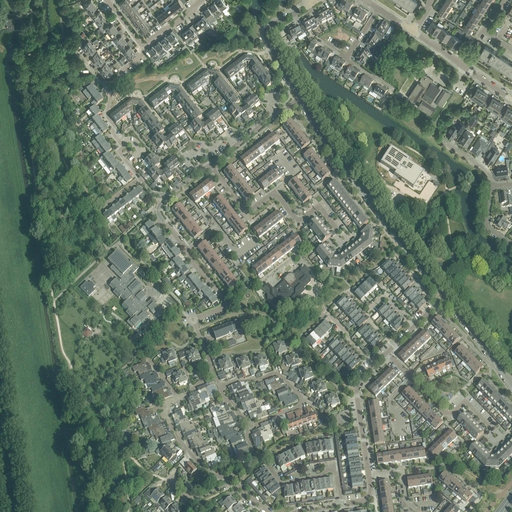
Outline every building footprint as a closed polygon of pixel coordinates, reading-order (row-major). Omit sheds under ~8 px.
[(86,10),(94,4),(91,1),(89,2),(87,0),(82,0),(79,1),(86,10)] [(131,1),(130,0),(123,0),(119,4),(122,8),(129,3),(131,1)] [(183,7),(178,0),(174,4),(179,11),(183,7)] [(221,13),(229,8),(227,5),(226,6),(221,0),(218,0),(216,2),(219,5),(217,7),(216,7),(221,13)] [(343,11),(349,2),(344,0),(343,0),(342,3),(339,1),(337,4),(335,2),(333,6),(338,9),(338,8),(343,11)] [(418,1),(415,0),(395,0),(398,2),(411,10),(411,11),(414,13),(418,6),(416,4),(418,1)] [(179,11),(174,4),(172,1),(168,5),(169,7),(175,14),(179,11)] [(350,10),(353,5),(349,2),(343,11),(348,14),(347,15),(349,17),(353,11),(350,10)] [(448,12),(452,6),(445,2),(441,7),(448,12)] [(132,7),(129,3),(122,8),(125,13),(132,7)] [(215,18),(221,13),(216,7),(217,7),(214,3),(210,6),(213,10),(212,11),(212,12),(211,13),(214,16),(215,18)] [(484,13),(487,8),(480,3),(477,8),(484,13)] [(96,8),(94,4),(86,10),(90,15),(93,13),(94,14),(97,12),(94,9),(96,8)] [(135,12),(132,8),(132,7),(125,13),(129,17),(135,12)] [(175,14),(169,7),(165,10),(170,17),(175,14)] [(445,17),(448,12),(441,7),(438,12),(445,17)] [(207,21),(213,16),(214,16),(211,13),(208,8),(204,11),(203,10),(201,12),(204,16),(207,21)] [(481,18),(484,13),(477,8),(474,13),(481,18)] [(334,17),(331,12),(328,13),(325,9),(321,12),(326,20),(327,21),(334,17)] [(357,20),(363,12),(358,9),(355,13),(353,11),(349,17),(352,18),(353,17),(357,20)] [(132,21),(140,14),(137,10),(135,12),(129,17),(132,21)] [(170,17),(165,10),(161,14),(166,20),(170,17)] [(95,21),(102,15),(100,12),(98,13),(97,12),(94,14),(93,13),(90,15),(95,21)] [(326,20),(321,12),(316,14),(318,18),(315,19),(319,26),(322,24),(321,23),(326,20)] [(364,19),(367,15),(363,12),(357,20),(362,23),(361,24),(363,26),(367,21),(364,19)] [(477,23),(481,18),(474,13),(470,19),(477,23)] [(144,19),(140,14),(132,21),(135,26),(142,21),(144,19)] [(161,24),(166,20),(161,14),(156,17),(161,24)] [(100,28),(106,24),(103,20),(105,19),(102,15),(95,21),(100,28)] [(210,25),(207,21),(204,16),(201,18),(202,19),(198,22),(204,29),(210,25)] [(15,28),(13,17),(6,18),(8,29),(15,28)] [(319,26),(315,19),(313,21),(311,17),(306,20),(311,29),(316,26),(316,27),(319,26)] [(474,28),(477,23),(470,19),(467,24),(474,28)] [(311,29),(306,20),(301,23),(303,26),(301,27),(305,34),(307,32),(306,31),(311,29)] [(145,25),(142,21),(135,26),(138,30),(145,25)] [(390,27),(392,25),(384,21),(383,23),(379,21),(377,26),(387,33),(391,28),(390,27)] [(115,27),(113,24),(111,25),(108,22),(106,24),(100,28),(102,30),(104,28),(108,33),(115,27)] [(204,29),(198,22),(194,25),(193,24),(191,26),(198,34),(204,29)] [(432,32),(437,25),(432,22),(427,29),(426,31),(429,33),(430,31),(432,32)] [(142,34),(150,28),(147,23),(145,25),(138,30),(142,34)] [(470,33),(474,28),(467,24),(463,29),(470,33)] [(436,37),(442,28),(437,25),(432,32),(434,34),(433,36),(436,37)] [(198,37),(197,35),(198,34),(191,26),(189,28),(189,29),(186,31),(192,39),(193,41),(198,37)] [(305,34),(301,27),(298,29),(296,26),(292,28),(297,37),(301,34),(302,35),(305,34)] [(387,33),(377,26),(374,30),(377,32),(375,35),(381,39),(382,39),(384,37),(387,33)] [(118,31),(115,28),(115,27),(108,33),(111,38),(114,36),(116,37),(118,35),(116,32),(118,31)] [(297,37),(292,28),(287,31),(289,35),(287,37),(290,42),(292,41),(292,40),(297,37)] [(442,39),(447,31),(442,28),(436,37),(438,39),(440,37),(442,39)] [(178,40),(174,36),(176,35),(172,30),(170,33),(170,34),(167,37),(170,41),(173,44),(178,40)] [(187,43),(192,39),(186,31),(182,34),(182,33),(179,35),(182,40),(183,39),(187,43)] [(446,44),(452,35),(447,31),(442,39),(444,40),(443,42),(446,44)] [(124,38),(121,35),(119,36),(118,35),(116,37),(114,36),(111,38),(116,44),(124,38)] [(380,41),(381,39),(375,35),(374,37),(370,35),(367,40),(376,45),(379,41),(380,41)] [(452,45),(457,38),(452,35),(446,44),(448,46),(450,44),(452,45)] [(92,45),(87,38),(81,43),(84,46),(82,48),(85,51),(92,45)] [(127,42),(124,38),(116,44),(120,49),(123,47),(124,49),(127,46),(125,43),(127,42)] [(173,44),(170,41),(169,42),(168,41),(167,42),(164,38),(160,41),(164,46),(166,49),(173,44)] [(456,50),(461,41),(462,41),(457,38),(452,45),(454,47),(453,48),(456,50)] [(373,50),(376,45),(367,40),(364,44),(367,46),(366,49),(372,53),(374,50),(373,50)] [(314,49),(317,45),(312,42),(307,50),(312,53),(311,54),(313,56),(317,51),(314,49)] [(164,46),(163,47),(162,46),(160,47),(158,43),(154,46),(157,51),(158,51),(160,54),(166,49),(164,46)] [(96,50),(92,45),(85,51),(87,55),(89,53),(92,56),(94,54),(93,52),(96,50)] [(125,55),(132,50),(130,46),(128,48),(127,46),(124,49),(123,47),(120,49),(125,55)] [(511,63),(510,62),(485,46),(479,55),(511,76),(511,63)] [(154,59),(160,54),(158,51),(157,51),(156,52),(155,51),(154,51),(152,48),(148,51),(151,55),(149,57),(153,62),(155,60),(154,59)] [(321,59),(327,51),(322,48),(319,52),(317,51),(313,56),(316,58),(317,56),(321,59)] [(370,55),(372,53),(366,49),(364,51),(361,49),(358,54),(366,59),(369,55),(370,55)] [(93,62),(101,56),(96,50),(93,52),(94,54),(92,56),(92,57),(90,58),(93,62)] [(135,53),(132,50),(125,55),(129,60),(133,57),(133,58),(136,56),(135,54),(135,53)] [(331,60),(329,58),(331,54),(327,51),(321,59),(326,62),(325,64),(327,66),(331,60)] [(363,64),(366,59),(358,54),(355,58),(358,60),(357,63),(363,67),(364,64),(363,64)] [(104,61),(101,56),(93,62),(96,66),(98,64),(100,67),(103,65),(102,63),(104,61)] [(249,63),(249,56),(248,56),(246,57),(244,57),(238,62),(241,66),(246,62),(249,63)] [(259,64),(254,58),(252,58),(251,56),(249,56),(249,63),(252,63),(255,67),(259,64)] [(335,70),(340,61),(336,58),(334,62),(331,60),(327,66),(330,68),(330,67),(335,70)] [(102,73),(109,67),(104,61),(102,63),(103,65),(100,67),(101,68),(99,70),(102,73)] [(342,68),(345,64),(340,61),(335,70),(339,72),(339,74),(341,75),(345,70),(342,68)] [(244,69),(241,66),(238,62),(233,65),(236,69),(239,73),(244,69)] [(255,75),(263,69),(259,64),(255,67),(251,70),(255,75)] [(239,73),(236,69),(233,65),(228,69),(234,77),(239,73)] [(113,72),(109,68),(109,67),(102,73),(104,77),(106,75),(107,76),(113,72)] [(349,79),(354,70),(350,68),(347,72),(345,70),(341,75),(344,77),(345,76),(349,79)] [(234,77),(228,69),(224,73),(230,80),(234,77)] [(258,80),(266,73),(263,69),(255,75),(258,80)] [(356,78),(359,73),(354,70),(349,79),(353,82),(353,83),(355,85),(359,79),(356,78)] [(211,78),(212,71),(210,71),(209,72),(206,72),(200,77),(203,81),(203,80),(208,77),(211,78)] [(221,79),(216,73),(214,73),(213,71),(212,71),(211,78),(214,78),(217,82),(221,79)] [(262,84),(270,78),(266,73),(258,80),(262,84)] [(442,106),(450,94),(451,94),(444,89),(445,88),(442,86),(440,89),(432,83),(433,80),(424,74),(420,81),(422,83),(421,85),(418,83),(408,97),(415,102),(417,100),(421,102),(418,107),(431,115),(431,116),(436,108),(435,108),(437,104),(442,107),(442,106)] [(363,87),(369,79),(364,76),(361,81),(359,79),(355,85),(358,86),(359,84),(363,87)] [(206,84),(203,80),(203,81),(200,77),(196,80),(201,88),(206,84)] [(266,89),(274,83),(270,78),(262,84),(266,89)] [(217,89),(225,84),(221,79),(217,82),(213,85),(217,89)] [(371,86),(373,82),(369,79),(363,87),(368,90),(367,91),(370,93),(373,88),(371,86)] [(201,88),(196,80),(191,84),(197,91),(201,88)] [(97,93),(95,91),(95,90),(95,89),(94,88),(93,89),(89,84),(84,88),(89,94),(86,97),(88,100),(91,98),(97,93)] [(197,91),(191,84),(186,88),(192,95),(197,91)] [(221,94),(228,89),(225,84),(217,89),(221,94)] [(173,92),(174,85),(172,85),(171,87),(168,86),(162,91),(165,95),(166,95),(170,91),(173,92)] [(183,94),(179,88),(176,87),(175,86),(174,85),(173,92),(176,92),(179,96),(183,94)] [(377,97),(383,88),(378,85),(376,89),(373,88),(370,93),(372,95),(373,94),(377,97)] [(381,106),(388,96),(385,94),(387,91),(383,88),(377,97),(381,99),(378,104),(381,106)] [(473,89),(468,96),(472,98),(471,99),(476,102),(483,91),(478,88),(476,90),(474,88),(473,89)] [(225,99),(232,93),(228,89),(221,94),(225,99)] [(169,98),(166,95),(165,95),(162,91),(157,95),(163,102),(169,98)] [(483,91),(476,102),(480,105),(481,104),(484,106),(489,98),(486,97),(488,95),(483,91)] [(103,101),(97,93),(91,98),(95,102),(91,104),(94,107),(103,101)] [(228,104),(236,98),(232,93),(225,99),(228,104)] [(179,104),(187,98),(183,94),(179,96),(175,99),(179,104)] [(163,102),(157,95),(153,98),(159,106),(163,102)] [(259,103),(255,98),(253,96),(248,99),(254,107),(259,103)] [(159,106),(153,98),(148,102),(154,110),(159,106)] [(183,109),(191,103),(187,98),(179,104),(183,109)] [(236,106),(239,103),(236,98),(228,104),(232,108),(235,105),(236,106)] [(489,98),(484,106),(487,108),(487,107),(492,110),(498,101),(493,98),(491,100),(489,98)] [(254,107),(248,99),(244,103),(247,107),(250,110),(254,107)] [(135,106),(136,100),(134,100),(133,101),(130,101),(124,105),(127,109),(128,109),(132,106),(135,106)] [(145,108),(140,102),(138,102),(137,100),(136,100),(135,106),(138,107),(141,111),(145,108)] [(498,101),(492,110),(497,113),(496,114),(499,116),(504,108),(501,107),(503,105),(498,101)] [(186,113),(194,107),(191,103),(183,109),(186,113)] [(127,109),(124,105),(120,109),(125,117),(130,113),(128,109),(127,109)] [(232,116),(239,110),(236,106),(235,105),(232,108),(228,111),(232,116)] [(97,116),(101,113),(98,111),(99,111),(99,110),(99,109),(98,109),(97,109),(95,106),(86,113),(90,111),(92,114),(89,117),(91,120),(88,123),(91,120),(97,116)] [(190,118),(198,112),(194,107),(186,113),(190,118)] [(253,114),(250,110),(247,107),(242,110),(248,118),(253,114)] [(142,119),(149,113),(145,108),(141,111),(138,114),(142,119)] [(504,108),(499,116),(502,118),(501,119),(506,122),(511,112),(511,110),(508,108),(506,110),(504,108)] [(125,117),(120,109),(115,113),(121,120),(125,117)] [(221,118),(215,110),(210,114),(216,121),(221,118)] [(248,118),(242,110),(239,110),(232,116),(235,120),(239,117),(241,117),(244,121),(248,118)] [(198,120),(202,117),(198,112),(190,118),(194,122),(194,123),(198,120)] [(103,123),(101,121),(101,120),(101,119),(100,118),(99,118),(98,116),(101,114),(101,113),(97,116),(91,120),(88,123),(92,120),(94,124),(91,127),(94,130),(103,123)] [(121,120),(115,113),(110,117),(116,124),(121,120)] [(145,123),(153,118),(149,113),(142,119),(145,123)] [(216,121),(210,114),(205,118),(208,122),(209,121),(211,125),(212,125),(216,121)] [(474,126),(478,121),(473,117),(469,123),(474,126)] [(149,128),(156,122),(153,118),(145,123),(149,128)] [(194,130),(201,124),(198,120),(194,123),(194,122),(190,125),(194,130)] [(294,125),(290,120),(282,126),(286,131),(294,125)] [(215,128),(212,125),(211,125),(209,121),(208,122),(204,125),(210,132),(215,128)] [(152,132),(160,127),(156,122),(149,128),(152,132)] [(461,132),(465,126),(460,122),(457,127),(455,127),(452,125),(446,135),(452,139),(458,130),(461,132)] [(102,134),(108,129),(106,127),(107,127),(107,126),(106,125),(105,125),(105,126),(103,123),(94,130),(99,136),(102,134)] [(183,132),(177,124),(173,128),(178,135),(183,132)] [(210,132),(204,125),(201,124),(194,130),(197,134),(200,131),(203,131),(206,135),(210,132)] [(298,130),(294,125),(286,131),(290,136),(298,130)] [(160,134),(164,132),(160,127),(152,132),(156,137),(160,134)] [(178,135),(173,128),(167,132),(170,136),(174,139),(178,135)] [(302,134),(298,130),(290,136),(294,141),(302,134)] [(466,148),(474,136),(473,136),(473,137),(466,132),(466,131),(459,143),(466,148)] [(163,139),(160,134),(156,137),(152,140),(156,145),(163,139)] [(274,145),(279,141),(273,134),(268,138),(274,145)] [(305,139),(302,135),(302,134),(294,141),(297,146),(305,139)] [(100,136),(92,143),(97,150),(106,143),(104,140),(104,139),(104,138),(103,138),(102,138),(100,136)] [(177,143),(174,139),(170,136),(166,139),(169,143),(172,147),(177,143)] [(269,149),(274,145),(268,138),(263,141),(269,149)] [(485,144),(486,143),(479,138),(471,151),(478,155),(481,151),(480,150),(481,149),(484,151),(488,146),(486,144),(485,144)] [(172,147),(169,143),(166,139),(163,139),(156,145),(159,148),(162,145),(165,146),(168,150),(172,147)] [(309,144),(305,139),(297,146),(301,150),(309,144)] [(269,149),(263,141),(259,145),(265,153),(269,149)] [(493,147),(495,143),(492,141),(489,146),(486,150),(489,152),(493,147)] [(106,143),(97,150),(100,154),(102,157),(108,153),(111,151),(110,148),(110,147),(110,146),(109,146),(108,146),(106,144),(106,143)] [(260,156),(265,153),(259,145),(254,149),(260,156)] [(391,147),(380,163),(395,173),(394,175),(398,178),(401,180),(401,182),(404,184),(406,183),(413,188),(423,172),(408,162),(410,160),(391,147)] [(491,164),(499,152),(493,147),(489,152),(484,160),(486,161),(486,162),(488,163),(490,163),(491,164)] [(255,160),(260,156),(254,149),(249,152),(255,160)] [(315,155),(311,151),(303,157),(307,162),(315,155)] [(255,160),(249,152),(245,156),(250,164),(255,160)] [(102,157),(99,159),(102,163),(105,167),(114,160),(113,160),(112,158),(112,157),(112,156),(111,155),(110,156),(108,153),(102,157)] [(146,168),(156,160),(152,155),(142,163),(146,168)] [(318,160),(315,155),(307,162),(310,166),(318,160)] [(246,168),(250,164),(245,156),(240,160),(246,168)] [(179,166),(173,158),(168,162),(174,169),(179,166)] [(114,160),(105,167),(108,170),(110,174),(119,167),(117,165),(118,164),(118,163),(117,162),(116,163),(114,160)] [(156,168),(160,165),(156,160),(146,168),(149,172),(152,170),(152,171),(156,168)] [(322,164),(318,160),(310,166),(314,171),(322,164)] [(174,169),(168,162),(163,166),(166,169),(169,173),(172,171),(173,173),(175,171),(174,170),(174,169)] [(326,169),(322,164),(314,171),(318,176),(326,169)] [(119,167),(110,174),(111,174),(112,173),(115,176),(118,174),(121,177),(118,180),(126,173),(125,171),(125,170),(125,169),(124,168),(123,169),(121,166),(119,167)] [(235,172),(231,166),(223,172),(227,178),(235,172)] [(509,176),(508,173),(507,167),(496,169),(497,173),(496,175),(496,176),(497,176),(498,178),(509,176)] [(152,178),(159,172),(156,168),(152,171),(152,170),(149,172),(148,173),(152,178)] [(279,179),(283,176),(277,168),(272,172),(279,179)] [(172,177),(169,173),(166,169),(162,173),(168,180),(172,177)] [(330,174),(326,169),(318,176),(322,181),(330,174)] [(168,180),(162,173),(159,172),(152,178),(154,182),(158,179),(161,179),(164,183),(168,180)] [(239,176),(235,172),(227,178),(231,182),(239,176)] [(274,183),(278,180),(279,179),(272,172),(267,175),(274,183)] [(126,173),(118,180),(120,183),(123,181),(126,184),(123,187),(132,180),(130,178),(131,177),(130,176),(129,176),(128,176),(127,173),(126,173)] [(268,187),(273,183),(274,183),(267,175),(263,179),(268,187)] [(243,181),(239,176),(231,182),(235,187),(243,181)] [(264,191),(268,187),(263,179),(258,183),(264,191)] [(300,184),(296,179),(288,185),(292,190),(300,184)] [(209,192),(214,189),(208,181),(203,185),(209,192)] [(246,186),(243,181),(235,187),(238,192),(246,186)] [(338,185),(335,181),(327,188),(330,191),(338,185)] [(303,188),(300,184),(292,190),(295,194),(303,188)] [(204,196),(209,192),(203,185),(198,188),(204,196)] [(341,188),(338,185),(330,191),(332,195),(341,188)] [(250,190),(246,186),(238,192),(242,197),(250,190)] [(145,197),(138,188),(135,191),(135,190),(134,190),(133,191),(133,192),(131,194),(136,199),(139,197),(142,200),(145,197)] [(200,200),(204,196),(198,188),(194,192),(200,200)] [(307,193),(303,189),(303,188),(295,194),(299,199),(307,193)] [(343,192),(341,188),(332,195),(335,198),(343,192)] [(246,201),(254,195),(250,190),(242,197),(246,201)] [(195,204),(200,200),(194,192),(189,196),(195,204)] [(346,195),(344,192),(343,192),(335,198),(338,202),(346,195)] [(311,198),(307,193),(299,199),(303,204),(311,198)] [(138,202),(136,199),(131,194),(128,196),(127,196),(126,196),(126,197),(126,198),(124,199),(129,205),(132,202),(135,205),(138,202)] [(511,206),(511,202),(511,200),(509,200),(508,194),(500,195),(501,204),(506,204),(506,207),(511,206)] [(349,199),(347,196),(346,195),(338,202),(341,205),(349,199)] [(217,208),(224,202),(220,197),(213,203),(217,208)] [(131,208),(129,205),(124,199),(121,202),(120,201),(119,202),(119,203),(117,205),(122,210),(125,208),(127,211),(131,208)] [(352,202),(349,199),(341,205),(343,209),(352,202)] [(220,213),(228,207),(224,202),(217,208),(220,213)] [(354,206),(352,202),(343,209),(346,212),(354,206)] [(183,210),(179,205),(179,204),(171,211),(175,216),(183,210)] [(124,213),(122,210),(117,205),(114,208),(113,207),(112,207),(112,208),(112,209),(110,210),(114,216),(118,213),(120,216),(124,213)] [(357,209),(354,206),(346,212),(349,215),(357,209)] [(224,217),(232,211),(228,207),(220,213),(224,217)] [(360,213),(357,209),(349,215),(351,219),(360,213)] [(117,219),(114,216),(110,210),(107,213),(106,213),(106,212),(105,213),(105,214),(103,216),(107,221),(108,221),(111,219),(113,222),(117,219)] [(187,214),(183,210),(175,216),(179,220),(187,214)] [(228,222),(235,216),(232,211),(224,217),(228,222)] [(278,224),(283,220),(277,212),(272,216),(278,224)] [(362,216),(360,213),(351,219),(354,222),(362,216)] [(191,219),(187,214),(179,220),(183,226),(191,219)] [(107,221),(103,216),(100,218),(105,224),(107,222),(109,225),(110,224),(107,221)] [(231,227),(239,220),(235,216),(228,222),(231,227)] [(278,224),(272,216),(267,220),(273,228),(278,224)] [(365,220),(362,216),(354,222),(357,226),(365,220)] [(506,222),(507,221),(500,217),(495,225),(501,229),(502,227),(507,230),(510,225),(506,222)] [(311,229),(323,220),(322,218),(318,221),(316,219),(308,226),(311,229)] [(195,224),(191,219),(183,226),(187,230),(195,224)] [(235,232),(243,225),(239,220),(231,227),(235,232)] [(268,231),(273,228),(267,220),(263,223),(268,231)] [(314,233),(322,226),(321,224),(325,221),(323,220),(311,229),(314,233)] [(368,223),(365,220),(357,226),(360,230),(368,223)] [(155,229),(154,227),(154,226),(154,225),(153,224),(152,225),(150,222),(141,229),(144,232),(147,230),(150,233),(155,229)] [(263,235),(268,231),(263,223),(257,227),(263,235)] [(198,228),(195,224),(187,230),(190,235),(198,228)] [(239,237),(247,230),(243,225),(235,232),(239,237)] [(316,236),(328,226),(327,225),(323,228),(322,226),(314,233),(316,236)] [(319,240),(327,233),(326,231),(330,228),(328,226),(316,236),(319,240)] [(259,239),(263,235),(257,227),(253,231),(259,239)] [(372,236),(373,232),(369,227),(360,234),(361,235),(372,236)] [(194,239),(202,233),(198,228),(190,235),(194,239)] [(161,236),(159,234),(160,234),(160,233),(160,232),(159,232),(158,231),(158,232),(155,229),(150,233),(147,236),(153,243),(161,236)] [(322,243),(331,236),(332,237),(335,235),(333,232),(329,235),(327,233),(319,240),(322,243)] [(296,247),(301,243),(295,235),(290,239),(296,247)] [(167,243),(165,241),(166,240),(165,240),(165,239),(164,239),(163,239),(161,236),(153,243),(155,246),(158,244),(161,247),(158,250),(167,243)] [(366,249),(359,240),(358,242),(355,238),(353,239),(363,252),(366,249)] [(296,247),(290,239),(285,243),(291,250),(296,247)] [(359,254),(363,252),(353,239),(351,241),(354,244),(353,246),(359,254)] [(371,245),(371,241),(361,239),(359,240),(366,249),(371,245)] [(175,248),(174,246),(174,245),(174,244),(173,243),(172,243),(172,244),(170,241),(167,243),(158,250),(162,248),(164,251),(167,249),(170,252),(175,248)] [(208,247),(205,242),(197,248),(201,253),(208,247)] [(291,250),(285,243),(280,247),(287,254),(291,250)] [(318,256),(327,249),(325,247),(329,244),(328,243),(315,252),(318,256)] [(356,257),(359,254),(353,246),(351,247),(348,243),(346,245),(356,257)] [(352,260),(356,257),(346,245),(345,246),(347,250),(346,251),(352,260)] [(212,252),(209,248),(208,247),(201,253),(204,258),(212,252)] [(282,258),(287,254),(280,247),(276,250),(282,258)] [(181,255),(179,253),(180,253),(180,252),(179,251),(178,250),(177,251),(175,248),(170,252),(167,255),(169,258),(173,256),(176,259),(178,258),(181,255)] [(321,259),(333,249),(332,248),(328,251),(327,249),(318,256),(321,259)] [(324,263),(332,256),(331,254),(335,251),(333,249),(321,259),(324,263)] [(349,263),(352,260),(346,251),(344,253),(341,249),(339,250),(349,263)] [(277,262),(282,258),(276,250),(271,254),(277,262)] [(345,265),(349,263),(339,250),(337,252),(340,255),(339,257),(345,265)] [(144,290),(131,276),(139,269),(132,261),(129,264),(117,252),(108,260),(113,266),(110,269),(122,281),(121,282),(117,278),(109,286),(115,292),(113,293),(119,299),(120,297),(125,303),(122,306),(127,312),(126,313),(131,319),(126,323),(132,329),(134,327),(136,328),(141,323),(143,325),(149,319),(147,318),(149,316),(147,313),(149,311),(153,315),(159,309),(155,305),(157,303),(152,299),(146,304),(144,302),(147,298),(142,293),(144,290)] [(216,257),(213,252),(212,252),(204,258),(208,263),(216,257)] [(277,262),(271,254),(266,258),(273,265),(277,262)] [(331,268),(333,257),(332,256),(324,263),(327,267),(331,268)] [(220,261),(216,257),(208,263),(212,268),(220,261)] [(341,269),(345,265),(339,257),(337,257),(337,268),(341,269)] [(183,265),(182,262),(182,261),(181,260),(180,260),(178,258),(176,259),(169,264),(172,268),(175,265),(178,269),(183,265)] [(273,265),(266,258),(261,261),(268,269),(273,265)] [(385,272),(392,265),(395,262),(393,260),(390,263),(388,261),(381,268),(385,272)] [(224,266),(220,262),(220,261),(212,268),(215,272),(224,266)] [(263,273),(268,269),(261,261),(257,265),(263,273)] [(389,276),(396,269),(399,266),(397,264),(394,267),(392,265),(385,272),(389,276)] [(189,272),(187,269),(188,269),(188,268),(187,267),(186,267),(185,267),(183,265),(178,269),(175,271),(177,275),(181,272),(183,276),(180,278),(189,272)] [(263,273),(257,265),(252,269),(258,277),(263,273)] [(227,271),(224,267),(224,266),(215,272),(219,277),(227,271)] [(267,285),(262,290),(267,295),(267,300),(276,310),(282,310),(282,309),(285,309),(285,310),(288,314),(304,299),(300,296),(305,291),(304,289),(310,283),(311,272),(304,266),(302,267),(301,268),(294,275),(288,275),(283,280),(284,281),(275,290),(272,290),(267,285)] [(392,280),(400,273),(403,270),(401,268),(398,271),(396,269),(389,276),(392,280)] [(231,276),(228,271),(227,271),(219,277),(223,282),(231,276)] [(396,284),(403,277),(407,274),(405,272),(401,275),(400,273),(392,280),(396,284)] [(199,281),(197,279),(198,279),(198,278),(197,277),(196,277),(193,274),(185,281),(188,284),(191,282),(194,286),(190,288),(199,281)] [(235,280),(231,276),(223,282),(227,287),(235,280)] [(372,290),(376,286),(366,276),(365,278),(368,281),(366,283),(372,290)] [(400,288),(407,281),(410,278),(408,276),(405,279),(403,277),(396,284),(400,288)] [(238,285),(235,280),(227,287),(230,292),(238,285)] [(368,294),(372,290),(366,283),(363,280),(361,282),(364,285),(362,286),(368,294)] [(404,292),(411,285),(414,282),(412,280),(409,283),(407,281),(400,288),(404,292)] [(205,289),(203,287),(203,286),(203,285),(203,284),(202,284),(201,285),(199,281),(190,288),(193,292),(196,289),(199,293),(205,289)] [(82,286),(80,288),(89,297),(91,295),(95,291),(93,289),(95,287),(91,282),(89,284),(87,282),(82,286)] [(368,294),(362,286),(359,283),(357,285),(360,288),(358,290),(358,291),(364,297),(368,294)] [(360,301),(364,297),(358,291),(358,290),(355,287),(352,290),(355,293),(354,294),(360,301)] [(407,299),(414,292),(418,289),(416,287),(412,290),(410,288),(404,295),(407,299)] [(212,295),(210,292),(211,291),(210,291),(210,290),(209,290),(208,290),(206,288),(205,289),(199,293),(196,295),(196,296),(198,294),(200,297),(203,295),(207,299),(212,295)] [(411,303),(418,296),(421,293),(420,291),(416,294),(414,292),(407,299),(411,303)] [(217,302),(216,299),(216,298),(216,297),(215,297),(214,298),(212,295),(207,299),(203,301),(206,304),(209,302),(212,305),(209,308),(217,302)] [(415,307),(422,300),(425,297),(423,295),(420,298),(418,296),(411,303),(415,307)] [(340,309),(347,302),(350,299),(348,297),(345,300),(343,298),(336,305),(340,309)] [(419,311),(426,304),(425,304),(429,301),(427,299),(424,302),(422,300),(415,307),(419,311)] [(344,313),(351,306),(354,303),(352,301),(349,304),(347,302),(340,309),(344,313)] [(347,317),(354,310),(355,310),(358,307),(356,305),(353,308),(351,306),(344,313),(347,317)] [(381,316),(388,310),(391,307),(389,305),(386,308),(384,306),(377,312),(381,316)] [(352,321),(358,314),(361,311),(360,309),(356,312),(355,310),(354,310),(347,317),(352,321)] [(385,320),(392,314),(395,311),(393,309),(390,312),(388,310),(381,316),(385,320)] [(355,325),(362,318),(365,315),(363,313),(360,316),(358,314),(352,321),(355,325)] [(389,324),(396,318),(399,315),(397,313),(394,316),(392,314),(385,320),(389,324)] [(359,329),(366,321),(369,319),(367,317),(364,320),(362,318),(355,325),(359,329)] [(392,328),(399,322),(403,319),(401,317),(397,320),(396,318),(389,324),(392,328)] [(443,322),(439,317),(432,324),(436,329),(443,322)] [(327,333),(332,329),(325,322),(322,319),(320,321),(323,324),(321,326),(327,333)] [(239,321),(212,331),(216,340),(233,333),(234,335),(235,336),(238,335),(239,334),(238,332),(243,330),(241,326),(242,326),(242,325),(242,324),(241,325),(239,321)] [(396,332),(403,326),(406,322),(404,321),(401,324),(399,322),(392,328),(396,332)] [(447,326),(443,322),(436,329),(440,333),(447,326)] [(324,337),(327,333),(321,326),(318,323),(316,325),(319,328),(317,329),(324,337)] [(361,337),(368,330),(372,327),(370,325),(366,328),(364,326),(357,333),(361,337)] [(320,340),(323,337),(324,337),(317,329),(314,326),(312,328),(315,331),(313,333),(320,340)] [(451,330),(447,326),(440,333),(444,337),(451,330)] [(87,337),(91,332),(87,328),(83,333),(87,337)] [(365,341),(372,334),(375,331),(373,329),(370,332),(368,330),(361,337),(365,341)] [(312,348),(316,344),(320,340),(313,333),(310,330),(308,332),(311,335),(309,337),(306,334),(304,336),(307,339),(305,341),(312,348)] [(455,334),(451,330),(444,337),(448,342),(455,334)] [(427,342),(431,338),(424,331),(420,335),(427,342)] [(369,345),(376,338),(379,335),(377,333),(374,336),(372,334),(365,341),(369,345)] [(460,339),(455,334),(448,342),(453,346),(460,339)] [(422,347),(426,343),(427,342),(420,335),(415,340),(422,347)] [(373,349),(380,342),(379,342),(383,339),(381,337),(377,340),(376,338),(369,345),(373,349)] [(332,351),(339,345),(342,342),(341,340),(337,343),(335,341),(328,347),(332,351)] [(418,351),(422,347),(415,340),(411,344),(418,351)] [(278,353),(282,344),(281,342),(276,344),(275,342),(272,343),(273,345),(272,345),(276,354),(278,353)] [(287,352),(283,344),(282,344),(278,353),(278,355),(284,353),(285,356),(287,355),(286,352),(287,352)] [(336,355),(343,349),(346,346),(344,344),(341,347),(339,345),(332,351),(336,355)] [(413,355),(418,351),(411,344),(407,348),(413,355)] [(466,351),(462,346),(455,353),(459,358),(466,351)] [(340,359),(347,353),(350,349),(348,347),(345,351),(343,349),(336,355),(340,359)] [(409,359),(413,355),(407,348),(402,352),(409,359)] [(164,354),(162,355),(166,363),(168,362),(172,353),(171,351),(167,353),(166,350),(163,351),(164,354)] [(191,362),(195,353),(194,351),(190,352),(189,350),(180,353),(178,354),(180,359),(187,357),(189,363),(191,362)] [(344,363),(350,357),(354,353),(352,351),(348,355),(347,353),(340,359),(344,363)] [(470,355),(466,351),(459,358),(463,362),(470,355)] [(172,353),(168,362),(168,364),(177,361),(174,352),(172,353)] [(204,363),(203,357),(202,355),(199,356),(197,352),(195,353),(191,362),(192,364),(200,360),(202,364),(204,363)] [(409,359),(402,352),(398,356),(405,363),(409,359)] [(290,366),(295,357),(294,355),(288,358),(287,355),(285,356),(286,358),(285,359),(289,367),(290,366)] [(347,367),(354,360),(357,357),(355,355),(352,358),(350,357),(344,363),(347,367)] [(475,360),(470,355),(463,362),(467,367),(475,360)] [(259,367),(263,358),(262,356),(253,359),(254,362),(252,363),(253,365),(255,364),(257,368),(259,367)] [(268,366),(265,357),(263,358),(259,367),(260,372),(265,370),(264,367),(268,366)] [(300,365),(297,357),(295,357),(290,366),(291,368),(297,366),(298,369),(300,368),(299,365),(300,365)] [(241,369),(245,360),(245,358),(236,361),(237,363),(234,364),(235,367),(238,365),(239,370),(241,369)] [(224,371),(227,361),(227,359),(223,361),(222,359),(219,360),(220,362),(218,363),(222,371),(224,371)] [(249,364),(247,359),(245,360),(241,369),(242,371),(250,367),(250,366),(253,365),(252,363),(249,364)] [(351,371),(358,364),(361,361),(359,359),(356,362),(354,360),(347,367),(351,371)] [(231,365),(229,360),(227,361),(224,371),(224,372),(233,369),(232,368),(235,367),(234,364),(231,365)] [(452,368),(449,360),(443,362),(446,370),(452,368)] [(479,364),(475,360),(467,367),(471,371),(479,364)] [(446,370),(443,362),(437,365),(440,373),(446,370)] [(145,363),(132,368),(134,373),(137,372),(139,376),(149,372),(152,371),(149,364),(146,365),(145,363)] [(483,368),(479,364),(471,371),(476,375),(483,368)] [(440,373),(437,365),(431,367),(435,375),(440,373)] [(435,375),(431,367),(426,370),(429,378),(435,375)] [(304,380),(308,371),(307,369),(301,371),(300,368),(298,369),(299,372),(302,380),(304,380)] [(393,380),(397,376),(390,369),(386,373),(393,380)] [(313,378),(310,370),(308,371),(304,380),(304,381),(310,379),(311,382),(314,381),(313,378)] [(149,372),(139,376),(141,381),(144,380),(146,384),(146,385),(155,381),(153,376),(151,377),(150,375),(153,374),(152,371),(149,372)] [(172,373),(166,375),(167,378),(173,376),(174,379),(172,380),(172,381),(173,384),(174,384),(176,383),(176,384),(178,383),(182,374),(181,372),(178,374),(176,371),(174,372),(172,373)] [(393,380),(386,373),(382,377),(389,385),(393,380)] [(182,374),(178,383),(179,385),(187,382),(187,380),(189,379),(188,377),(186,378),(184,374),(182,374)] [(265,381),(264,382),(266,387),(269,386),(271,390),(281,386),(284,385),(282,380),(279,381),(276,383),(275,380),(278,379),(277,376),(265,381)] [(384,389),(389,385),(382,377),(377,382),(384,389)] [(155,381),(146,385),(148,390),(151,389),(153,393),(162,389),(160,384),(157,385),(156,383),(160,382),(159,379),(155,381)] [(317,393),(321,384),(320,382),(315,384),(314,381),(311,382),(312,385),(315,393),(317,393)] [(480,392),(487,384),(484,381),(476,388),(480,392)] [(206,385),(204,386),(205,389),(206,389),(209,398),(214,396),(213,394),(218,392),(214,383),(214,382),(209,384),(210,387),(207,388),(206,385)] [(380,393),(384,389),(377,382),(373,386),(380,393)] [(231,386),(228,388),(230,393),(233,392),(234,394),(235,396),(236,396),(238,395),(247,391),(245,386),(242,387),(240,383),(231,386)] [(326,391),(323,383),(321,384),(317,393),(317,394),(318,394),(321,393),(323,392),(324,395),(327,394),(326,391)] [(491,387),(488,384),(487,384),(480,392),(483,395),(491,387)] [(281,386),(271,390),(273,395),(276,394),(278,398),(288,395),(288,394),(286,390),(283,391),(282,388),(285,387),(284,385),(281,386)] [(376,397),(380,393),(373,386),(369,390),(376,397)] [(494,390),(491,388),(491,387),(483,395),(486,398),(494,390)] [(162,389),(153,393),(155,398),(158,397),(160,401),(172,397),(171,394),(170,391),(164,393),(163,392),(166,390),(165,388),(162,389)] [(406,400),(413,393),(409,388),(402,395),(406,400)] [(198,391),(196,392),(197,396),(201,405),(206,403),(205,400),(209,398),(206,389),(205,389),(200,391),(202,394),(199,395),(198,391)] [(497,393),(494,391),(494,390),(486,398),(489,401),(497,393)] [(236,396),(235,396),(236,401),(243,399),(243,401),(240,402),(241,405),(244,404),(244,403),(254,400),(254,399),(252,395),(249,396),(247,391),(238,395),(236,396)] [(190,398),(187,399),(189,405),(192,412),(198,410),(196,407),(201,405),(197,396),(196,392),(191,394),(193,400),(191,401),(190,398)] [(288,395),(278,398),(280,403),(283,402),(285,407),(295,403),(298,402),(295,396),(295,394),(292,396),(291,393),(288,394),(288,395)] [(410,404),(418,397),(413,393),(406,400),(410,404)] [(500,397),(497,394),(497,393),(489,401),(492,404),(500,397)] [(330,406),(334,397),(333,395),(328,397),(327,394),(324,395),(325,396),(325,398),(328,407),(330,406)] [(339,404),(336,396),(334,397),(330,406),(331,408),(339,404)] [(415,408),(422,401),(418,397),(410,404),(415,408)] [(503,400),(500,397),(492,404),(495,408),(503,400)] [(244,404),(241,405),(242,408),(245,407),(246,408),(247,408),(248,411),(247,411),(248,413),(251,412),(261,408),(259,403),(256,404),(254,400),(244,403),(244,404)] [(498,411),(506,403),(503,400),(495,408),(498,411)] [(212,408),(210,409),(212,414),(215,413),(217,417),(227,414),(226,413),(229,412),(228,408),(222,410),(221,408),(224,406),(223,404),(222,404),(221,401),(217,402),(219,406),(213,408),(212,408)] [(419,413),(426,406),(422,401),(415,408),(419,413)] [(276,407),(271,402),(269,402),(276,410),(278,409),(277,407),(276,407)] [(501,414),(509,406),(506,403),(498,411),(501,414)] [(143,405),(134,408),(137,416),(140,415),(141,419),(151,416),(149,411),(146,412),(144,407),(143,405)] [(423,417),(430,410),(426,406),(419,413),(423,417)] [(504,417),(511,409),(509,406),(501,414),(504,417)] [(261,408),(251,412),(253,417),(256,415),(257,418),(254,419),(255,422),(261,419),(268,417),(267,416),(266,411),(264,407),(262,407),(261,408)] [(317,421),(314,413),(312,414),(309,407),(306,408),(312,423),(317,421)] [(312,423),(306,408),(303,409),(306,416),(305,417),(307,424),(312,423)] [(175,415),(172,416),(172,417),(174,422),(177,420),(178,422),(175,424),(176,426),(179,425),(188,421),(187,416),(186,416),(183,417),(180,410),(175,412),(174,412),(175,415)] [(307,424),(305,417),(303,418),(300,410),(297,411),(303,426),(307,424)] [(435,414),(431,410),(430,410),(423,417),(427,422),(435,414)] [(303,426),(297,411),(294,412),(297,420),(295,420),(298,428),(303,426)] [(227,414),(217,417),(219,422),(222,421),(224,426),(230,423),(235,422),(236,421),(234,416),(231,417),(230,415),(229,412),(226,413),(227,414)] [(460,424),(471,413),(470,412),(467,415),(465,413),(457,421),(460,424)] [(298,428),(295,420),(292,413),(286,415),(289,422),(286,424),(288,431),(298,428)] [(463,427),(471,420),(470,418),(473,415),(471,413),(460,424),(463,427)] [(151,416),(141,419),(141,420),(143,424),(146,423),(148,428),(158,424),(161,423),(160,421),(159,418),(153,420),(152,418),(155,417),(154,414),(151,416)] [(439,419),(435,415),(435,414),(427,422),(431,426),(439,419)] [(270,422),(267,423),(268,426),(269,425),(272,435),(277,433),(276,430),(280,428),(283,435),(286,434),(280,418),(277,419),(272,421),(273,424),(271,425),(270,422)] [(466,431),(478,420),(476,418),(473,422),(471,420),(463,427),(466,431)] [(443,423),(439,419),(431,426),(436,430),(443,423)] [(470,434),(477,426),(476,425),(479,421),(478,420),(466,431),(470,434)] [(188,421),(179,425),(181,430),(184,428),(185,431),(181,432),(182,435),(186,433),(185,433),(195,430),(195,429),(193,424),(190,426),(188,421)] [(224,426),(218,428),(220,433),(223,432),(224,437),(234,433),(234,432),(232,428),(229,429),(228,427),(236,424),(235,422),(230,423),(224,426)] [(158,424),(148,428),(150,433),(152,437),(155,436),(164,432),(167,431),(166,428),(165,424),(161,425),(161,423),(158,424)] [(260,429),(259,429),(260,433),(260,432),(264,442),(269,440),(268,437),(272,435),(269,425),(268,426),(263,427),(265,430),(262,431),(261,428),(260,429)] [(473,437),(484,426),(482,425),(479,428),(477,426),(470,434),(473,437)] [(476,440),(484,433),(482,431),(485,428),(484,426),(473,437),(476,440)] [(253,435),(251,436),(255,449),(261,447),(259,444),(263,442),(264,442),(260,432),(260,433),(259,429),(254,431),(256,437),(254,438),(253,435)] [(195,430),(185,433),(186,433),(187,438),(191,437),(191,439),(188,440),(189,443),(191,442),(192,442),(192,441),(202,438),(200,433),(197,434),(195,430)] [(164,432),(155,436),(157,441),(160,440),(162,445),(170,442),(171,441),(169,436),(166,437),(165,435),(168,434),(167,431),(164,432)] [(234,433),(224,437),(226,442),(229,441),(231,445),(238,442),(241,441),(239,436),(236,437),(235,435),(238,434),(237,431),(234,432),(234,433)] [(453,442),(457,438),(450,431),(446,435),(453,442)] [(448,447),(453,442),(446,435),(442,439),(448,447)] [(191,442),(189,443),(191,448),(194,446),(195,449),(196,451),(199,450),(209,446),(208,446),(207,441),(204,442),(202,438),(192,441),(192,442),(191,442)] [(333,447),(332,439),(330,440),(330,441),(327,442),(328,453),(334,452),(335,451),(334,446),(333,447)] [(444,451),(448,447),(442,439),(437,444),(444,451)] [(238,442),(231,445),(233,450),(236,449),(239,456),(248,453),(247,450),(248,450),(246,444),(244,445),(243,443),(245,442),(244,441),(244,440),(241,441),(238,442)] [(472,454),(485,441),(484,440),(479,445),(477,443),(469,450),(472,454)] [(475,457),(483,449),(482,448),(487,443),(485,441),(472,454),(475,457)] [(159,449),(155,453),(158,455),(160,453),(164,457),(171,450),(168,447),(171,444),(170,442),(162,445),(157,446),(159,449)] [(511,453),(511,446),(509,443),(507,445),(504,442),(502,443),(511,453)] [(511,455),(511,453),(502,443),(501,445),(504,448),(502,449),(510,458),(511,455)] [(440,455),(443,452),(444,451),(437,444),(433,448),(440,455)] [(305,456),(299,445),(297,446),(298,447),(295,449),(300,459),(305,456)] [(209,446),(199,450),(201,455),(204,454),(205,456),(202,457),(203,460),(206,458),(215,455),(215,454),(213,449),(210,451),(209,446)] [(300,459),(295,449),(294,448),(293,449),(293,450),(290,451),(290,452),(295,461),(300,459)] [(435,459),(439,455),(440,455),(433,448),(428,452),(435,459)] [(478,460),(490,449),(488,448),(485,451),(483,449),(475,457),(478,460)] [(506,461),(510,458),(502,449),(500,451),(497,448),(496,449),(506,461)] [(481,463),(489,456),(488,454),(491,451),(490,449),(478,460),(481,463)] [(503,464),(506,461),(496,449),(494,451),(497,454),(496,455),(503,464)] [(164,457),(162,460),(166,464),(167,463),(170,466),(172,467),(178,461),(174,456),(176,455),(171,450),(164,457)] [(295,461),(290,452),(290,451),(290,450),(288,451),(289,452),(286,454),(285,454),(290,464),(295,461)] [(290,464),(285,454),(286,454),(285,453),(283,454),(284,455),(281,456),(281,457),(286,466),(290,464)] [(215,455),(206,458),(208,463),(210,462),(211,464),(208,465),(209,468),(222,463),(220,458),(217,459),(215,455)] [(286,466),(281,457),(281,456),(280,455),(278,456),(279,457),(276,459),(281,469),(286,466)] [(499,468),(503,464),(496,455),(495,457),(495,468),(499,468)] [(490,468),(490,457),(489,456),(481,463),(486,468),(490,468)] [(197,470),(190,463),(188,466),(185,463),(186,463),(183,460),(180,463),(183,466),(185,469),(191,475),(197,470)] [(258,479),(266,471),(266,472),(268,471),(267,469),(265,470),(263,467),(254,474),(258,479)] [(261,483),(270,476),(271,475),(270,473),(269,474),(266,472),(266,471),(258,479),(261,483)] [(450,477),(446,473),(439,480),(444,484),(450,477)] [(265,487),(273,480),(275,479),(273,478),(272,479),(270,476),(261,483),(265,487)] [(448,488),(454,480),(450,477),(444,484),(448,488)] [(268,491),(277,484),(277,485),(278,484),(277,482),(275,483),(273,480),(265,487),(268,491)] [(453,492),(459,485),(454,480),(448,488),(453,492)] [(186,482),(184,484),(186,486),(190,490),(192,488),(186,482)] [(276,499),(282,489),(281,488),(280,486),(279,487),(277,485),(277,484),(268,491),(271,495),(270,496),(276,499)] [(457,496),(464,488),(459,485),(453,492),(457,496)] [(462,500),(468,492),(464,488),(457,496),(462,500)] [(150,489),(144,495),(150,501),(153,498),(157,503),(159,500),(164,495),(158,489),(154,493),(150,489)] [(467,504),(473,497),(468,492),(462,500),(467,504)] [(157,503),(154,505),(158,509),(159,509),(161,511),(163,511),(164,511),(165,511),(169,507),(172,504),(166,497),(161,502),(159,500),(157,503)] [(237,503),(231,497),(226,501),(224,498),(219,503),(222,507),(225,505),(228,510),(233,506),(237,503)]
